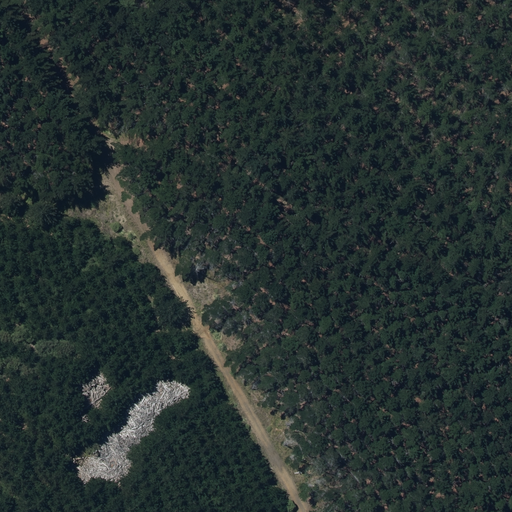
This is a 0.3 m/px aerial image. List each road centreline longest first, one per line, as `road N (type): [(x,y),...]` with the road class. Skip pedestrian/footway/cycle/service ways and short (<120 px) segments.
road 1 (track): [(291,511),(128,193),(15,0)]
road 2 (track): [(128,193),(511,331)]
